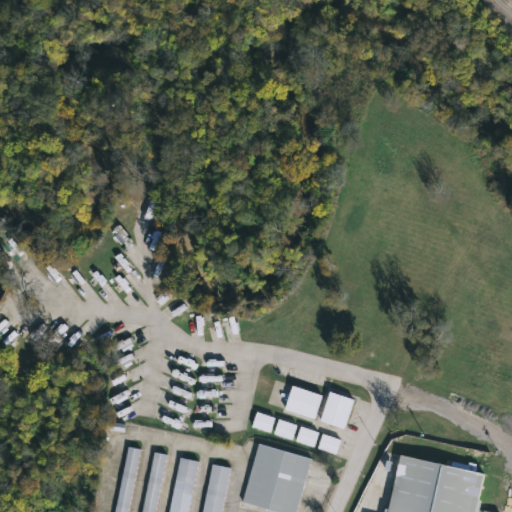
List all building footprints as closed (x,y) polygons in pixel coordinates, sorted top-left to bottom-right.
[(294,386),(286,410),(315,420),(323,396),(294,386)] [(332,393),(322,422),(345,429),(355,400),(332,393)] [(257,413),(253,427),(271,433),(275,419),(257,413)] [(279,421),(275,435),(293,441),(297,426),(279,421)] [(301,428),(297,442),(315,448),(319,433),(301,428)] [(323,435),(318,449),(336,455),(341,441),(323,435)] [(261,444),(244,503),(275,511),(297,511),(314,459),(261,444)] [(130,448),(116,511),(129,511),(142,451),(130,448)] [(403,451),(389,511),(477,511),(487,471),(403,451)] [(157,454),(144,511),(157,511),(169,456),(157,454)] [(183,459),(171,511),(190,511),(201,462),(183,459)] [(215,465),(204,511),(223,511),(233,469),(215,465)]
